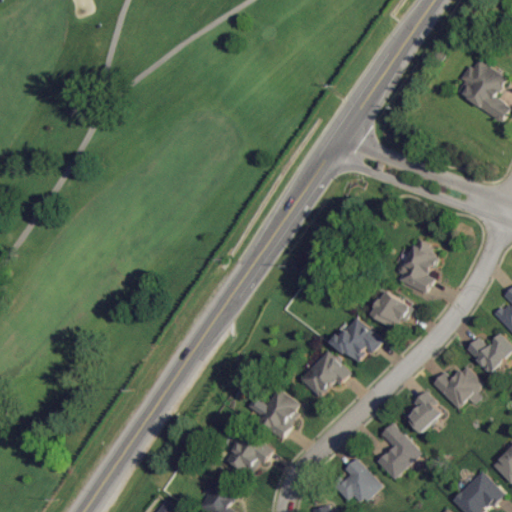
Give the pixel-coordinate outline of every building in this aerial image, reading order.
[(511,79),(511,77),(482,59),(477,68),(473,65),(465,78),(469,81),(461,93),(507,122),(511,113),(511,104),(501,97),(511,79)] [(404,280),(431,294),(439,279),(433,276),(443,258),(435,254),(439,248),(421,239),(403,272),(407,274),(404,280)] [(418,308),(390,291),(375,316),(396,328),(401,320),(409,325),(418,308)] [(511,292),(509,296),(511,299),(511,302),(500,315),(511,327),(511,292)] [(337,341),(361,363),(373,350),(377,353),(388,340),(360,315),(337,341)] [(511,357),(511,341),(505,333),(491,345),(484,337),(471,349),(494,374),(511,357)] [(340,382),(344,385),(356,372),(332,350),(305,379),(325,398),(340,382)] [(479,405),(486,397),(481,392),(489,384),(470,366),(457,379),(450,371),(438,384),(464,409),(474,399),(479,405)] [(287,440),(305,414),(300,410),(305,404),(281,387),(258,419),(287,440)] [(425,434),(449,413),(431,393),(407,415),(425,434)] [(427,454),(398,423),(386,434),(398,447),(382,462),(399,480),(427,454)] [(233,461),(258,477),(277,449),(251,432),(233,461)] [(511,451),(498,466),(511,479),(511,451)] [(359,495),(368,505),(388,486),(361,458),(350,469),(355,475),(342,488),(354,500),(359,495)] [(488,511),(508,494),(487,472),(457,500),(468,511),(488,511)] [(214,511),(235,511),(240,505),(232,499),(241,486),(224,475),(203,504),(214,511)] [(185,511),(173,500),(161,511),(185,511)]
